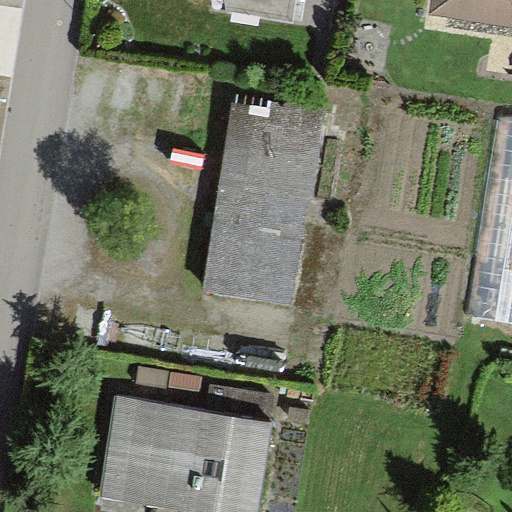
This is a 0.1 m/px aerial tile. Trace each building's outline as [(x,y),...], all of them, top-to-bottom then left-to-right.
[(227,0),(228,3),(294,13),(295,0),(227,0)] [(511,0),(431,0),(431,3),(511,15),(511,0)] [(233,82),(200,284),(292,299),(309,195),(313,196),(329,97),(233,82)] [(511,118),(497,116),(465,312),(511,319),(511,118)] [(117,387),(102,491),(246,511),(258,511),(274,409),(259,407),(262,387),(209,379),(207,399),(117,387)]
